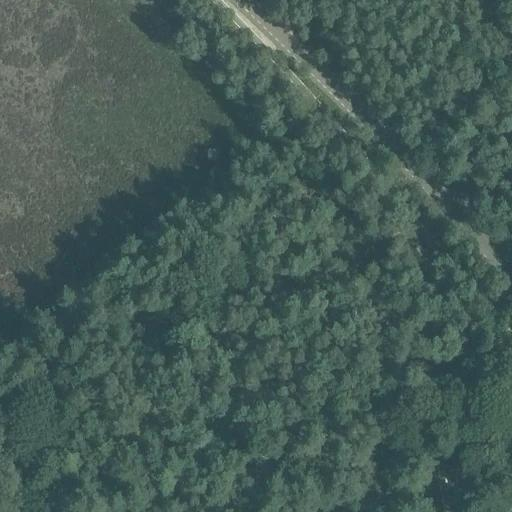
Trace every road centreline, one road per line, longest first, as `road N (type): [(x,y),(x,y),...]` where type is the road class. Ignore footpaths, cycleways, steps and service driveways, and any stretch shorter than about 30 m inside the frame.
road 1 (tertiary): [(511,278),(245,0)]
road 2 (track): [(452,511),(419,229)]
